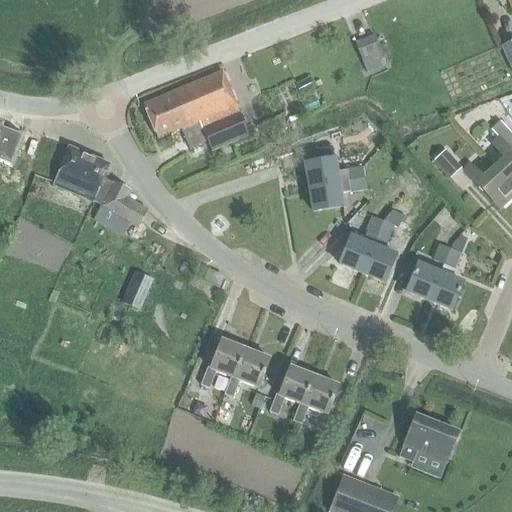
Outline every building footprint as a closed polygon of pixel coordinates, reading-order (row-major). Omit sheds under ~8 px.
[(382,60),(373,37),(354,44),(363,67),(382,60)] [(511,42),(500,48),(511,74),(511,42)] [(189,150),(206,143),(210,152),(248,136),(221,73),(142,107),(156,141),(181,130),(189,150)] [(302,95),(314,89),(308,78),(297,83),(302,95)] [(503,159),(492,169),(511,190),(511,154),(510,152),(511,150),(511,136),(499,122),(490,131),(497,139),(490,146),(503,159)] [(0,127),(1,126),(0,125),(0,173),(11,177),(9,183),(22,188),(33,158),(16,152),(21,139),(0,131),(0,127)] [(313,164),(333,160),(331,148),(311,152),(313,164)] [(125,200),(129,193),(112,184),(111,185),(102,180),(108,166),(67,149),(51,186),(92,203),(85,217),(122,238),(129,225),(136,230),(146,211),(125,200)] [(461,169),(445,151),(433,161),(449,180),(461,169)] [(303,165),(308,189),(363,180),(361,169),(335,174),(333,160),(303,165)] [(511,198),(511,190),(492,169),(482,179),(469,165),(462,172),(475,185),(474,186),(498,211),(511,198)] [(363,180),(308,189),(312,213),(341,208),(339,195),(365,191),(363,180)] [(17,201),(20,192),(7,187),(3,196),(17,201)] [(338,266),(360,275),(361,275),(382,225),(372,221),(363,244),(349,238),(338,266)] [(391,229),(382,225),(361,275),(383,284),(394,257),(382,252),(391,229)] [(439,248),(432,262),(442,267),(448,251),(439,248)] [(459,256),(449,252),(448,251),(442,267),(439,275),(428,303),(450,312),(461,284),(449,279),(452,271),(453,271),(459,256)] [(416,266),(405,293),(427,303),(428,303),(439,275),(416,266)] [(208,273),(203,282),(217,289),(221,279),(208,273)] [(135,274),(122,304),(137,310),(150,281),(135,274)] [(244,351),(242,350),(220,342),(209,370),(206,369),(199,387),(208,390),(215,373),(229,379),(233,380),(244,351)] [(268,361),(244,351),(233,380),(229,379),(223,396),(232,399),(238,382),(257,390),(268,361)] [(301,407),(312,378),(288,369),(278,397),(275,396),(268,413),(276,417),(283,400),(298,406),(301,407)] [(337,388),(312,378),(301,407),(298,406),(291,423),(300,426),(307,409),(325,417),(337,388)] [(179,409),(190,413),(197,395),(186,390),(179,409)] [(258,411),(263,399),(254,395),(249,407),(258,411)] [(398,458),(411,464),(416,452),(445,463),(456,434),(414,418),(398,458)] [(330,511),(392,511),(397,500),(343,479),(330,511)]
